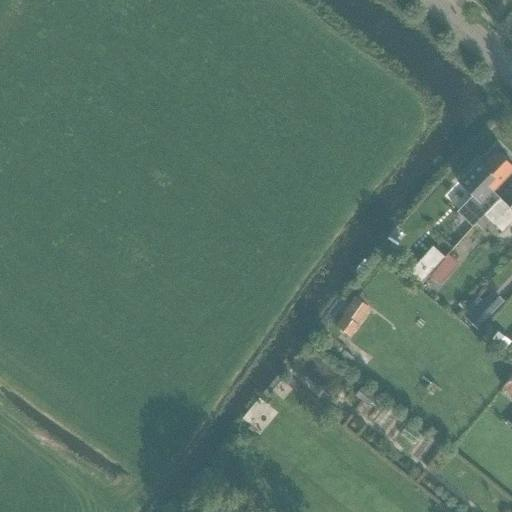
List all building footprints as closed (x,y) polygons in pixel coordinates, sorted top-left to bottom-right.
[(471,196),(456,211),(472,227),(500,198),(491,190),(511,169),(511,167),(506,161),(508,158),(501,152),(498,154),(496,151),(482,165),(477,161),(457,182),(471,196)] [(511,203),(509,206),(500,199),(486,214),(502,230),(511,218),(511,203)] [(433,246),(409,271),(421,282),(445,257),(433,246)] [(511,275),(511,255),(501,268),(511,277),(511,275)] [(447,275),(438,268),(431,277),(440,284),(447,275)] [(476,295),(464,307),(462,310),(468,316),(466,319),(477,329),(503,301),(493,291),(482,302),(476,295)] [(368,306),(356,298),(344,314),(356,323),(368,306)] [(353,324),(347,319),(337,331),(343,337),(353,324)] [(491,343),(502,352),(510,342),(500,333),(491,343)] [(511,393),(511,375),(503,386),(511,393)] [(375,395),(361,385),(354,395),(368,405),(375,395)] [(342,416),(327,406),(323,412),(337,423),(342,416)]
